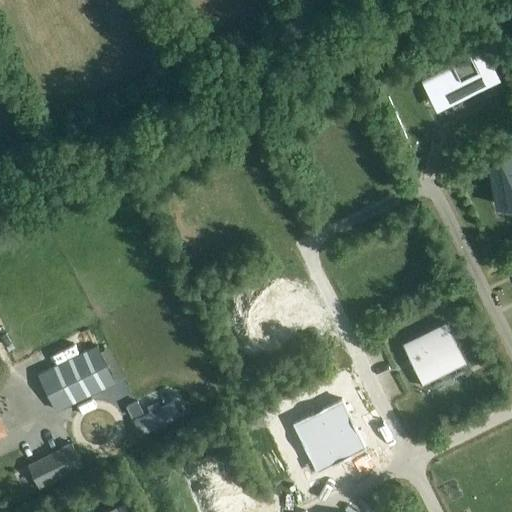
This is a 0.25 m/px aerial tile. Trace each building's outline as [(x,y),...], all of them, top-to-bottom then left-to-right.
[(0,0),(0,10),(21,2),(20,0),(0,0)] [(93,0),(100,9),(111,0),(93,0)] [(121,12),(103,20),(109,32),(127,24),(121,12)] [(0,31),(0,37),(6,52),(35,40),(27,20),(0,31)] [(423,54),(435,48),(430,39),(419,45),(423,54)] [(450,60),(419,75),(437,110),(500,79),(484,44),(470,51),(468,45),(448,55),(450,60)] [(125,66),(138,75),(149,60),(136,50),(125,66)] [(85,76),(92,94),(108,87),(101,70),(85,76)] [(511,153),(488,166),(496,206),(511,206),(511,153)] [(466,359),(448,322),(403,344),(421,381),(466,359)] [(40,374),(57,409),(114,381),(97,346),(40,374)] [(365,447),(342,399),(294,422),(317,470),(365,447)] [(71,441),(68,443),(27,464),(39,487),(83,464),(71,441)] [(120,500),(96,511),(126,511),(121,501),(120,500)]
